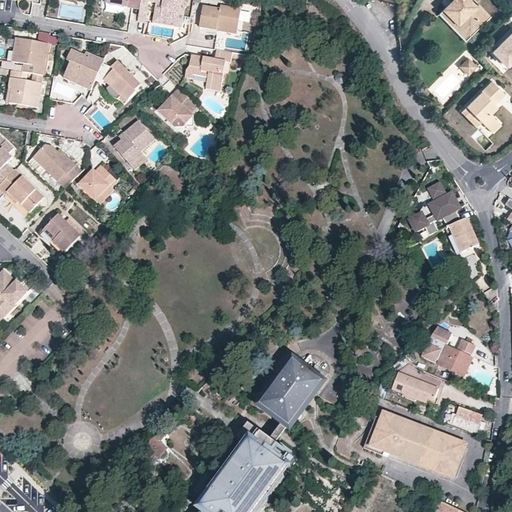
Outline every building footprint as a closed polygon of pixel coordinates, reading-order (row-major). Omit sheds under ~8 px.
[(158,19),(175,22),(178,0),(139,0),(139,2),(147,3),(147,1),(160,3),(158,19)] [(470,0),(451,0),(440,11),(446,19),(451,15),(469,34),(489,14),(478,3),(476,5),(470,0)] [(198,26),(216,29),(217,26),(236,29),(240,8),(219,5),(219,8),(202,6),(198,26)] [(243,11),(241,22),(250,23),(251,12),(243,11)] [(451,15),(446,19),(465,38),(469,34),(451,15)] [(446,19),(446,20),(464,39),(465,38),(446,19)] [(511,31),(493,50),(507,65),(511,59),(511,31)] [(50,34),(40,33),(39,42),(58,45),(59,38),(50,36),(50,34)] [(15,64),(26,66),(31,67),(30,75),(35,75),(45,77),(50,47),(19,41),(15,64)] [(231,51),(215,48),(214,58),(190,54),(188,69),(185,69),(184,77),(192,78),(193,73),(207,76),(206,81),(221,84),(225,60),(230,61),(231,51)] [(85,51),(83,56),(70,50),(66,59),(69,60),(62,78),(90,89),(94,80),(101,63),(103,59),(85,51)] [(479,62),(471,54),(468,57),(469,59),(462,66),(468,72),(479,62)] [(116,61),(110,67),(101,63),(94,80),(103,84),(124,104),(136,91),(135,90),(140,84),(116,61)] [(14,72),(8,104),(39,109),(44,85),(34,83),(29,82),(30,75),(25,74),(14,72)] [(34,83),(44,85),(45,77),(35,75),(34,83)] [(206,81),(206,87),(220,90),(221,84),(206,81)] [(497,106),(495,104),(505,93),(493,81),(467,106),(482,121),(490,129),(498,121),(490,113),(497,106)] [(191,115),(188,112),(195,104),(190,99),(178,88),(171,96),(172,98),(166,104),(164,103),(157,110),(174,127),(181,126),(191,115)] [(164,103),(166,104),(172,98),(171,96),(164,103)] [(467,106),(462,111),(476,126),(482,121),(467,106)] [(191,115),(181,126),(192,125),(191,115)] [(490,129),(494,133),(502,125),(498,121),(490,129)] [(139,150),(153,137),(139,122),(126,134),(128,137),(123,141),(116,149),(129,164),(142,153),(139,150)] [(0,182),(12,170),(5,163),(10,157),(6,154),(0,147),(0,145),(4,141),(0,137),(0,182)] [(0,147),(6,154),(12,148),(5,140),(4,141),(0,145),(0,147)] [(43,144),(31,157),(63,188),(65,186),(81,170),(62,152),(59,155),(56,151),(43,144)] [(129,164),(134,168),(146,158),(142,153),(129,164)] [(116,181),(100,166),(93,173),(91,171),(79,184),(94,199),(107,186),(109,188),(116,181)] [(0,191),(3,195),(6,192),(27,212),(42,197),(13,169),(12,170),(0,182),(0,191)] [(447,191),(444,182),(432,187),(436,196),(438,195),(439,199),(431,202),(436,212),(446,227),(450,225),(450,226),(462,220),(457,210),(459,209),(456,202),(454,203),(453,200),(455,199),(452,193),(445,196),(443,192),(447,191)] [(109,188),(107,186),(94,199),(98,203),(111,190),(109,188)] [(411,223),(416,232),(425,227),(430,236),(446,227),(436,212),(427,216),(424,210),(414,213),(411,223)] [(59,211),(40,230),(63,252),(82,233),(59,211)] [(479,244),(468,218),(462,220),(450,226),(450,225),(446,227),(458,254),(479,244)] [(474,253),(458,260),(464,275),(473,284),(482,275),(474,253)] [(0,272),(0,318),(25,292),(19,287),(21,285),(15,280),(14,281),(2,270),(0,272)] [(14,357),(44,326),(33,316),(0,349),(0,361),(2,360),(14,357)] [(438,328),(432,339),(445,345),(449,347),(453,335),(438,328)] [(462,341),(458,351),(472,358),(477,346),(462,341)] [(435,350),(430,360),(464,376),(472,358),(458,351),(449,347),(445,345),(442,353),(435,350)] [(310,372),(295,361),(263,406),(284,421),(290,425),(328,372),(316,364),(310,372)] [(413,397),(415,393),(428,397),(434,400),(439,388),(398,372),(392,389),(413,397)] [(376,395),(382,398),(387,386),(382,383),(376,395)] [(426,402),(428,397),(415,393),(413,397),(426,402)] [(459,406),(455,416),(479,424),(482,415),(459,406)] [(465,445),(386,414),(384,418),(377,416),(365,448),(384,455),(386,449),(453,475),(465,445)] [(238,437),(252,447),(209,506),(205,505),(203,505),(202,507),(201,511),(202,511),(252,511),(286,466),(271,455),(277,447),(278,445),(276,444),(270,439),(249,423),(238,437)] [(289,426),(283,423),(270,439),(276,444),(289,426)] [(153,437),(145,446),(159,457),(167,448),(153,437)] [(271,455),(286,466),(289,462),(292,458),(277,447),(271,455)] [(125,467),(115,477),(124,484),(133,475),(125,467)] [(462,511),(440,501),(434,511),(462,511)]
